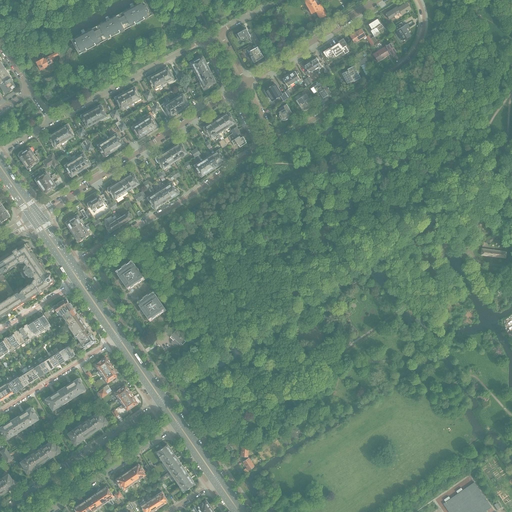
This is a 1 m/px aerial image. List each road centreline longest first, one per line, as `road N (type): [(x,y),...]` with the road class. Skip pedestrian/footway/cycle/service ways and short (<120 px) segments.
road 1 (residential): [(258,147),(73,264)]
road 2 (residential): [(275,138),(411,56),(423,25),(417,0)]
road 3 (residential): [(63,199),(232,92)]
road 4 (residential): [(159,403),(5,511)]
road 5 (residential): [(52,121),(204,39)]
road 6 (residential): [(247,83),(379,0)]
road 7 (residential): [(49,511),(175,426)]
road 8 (residential): [(0,412),(115,340)]
